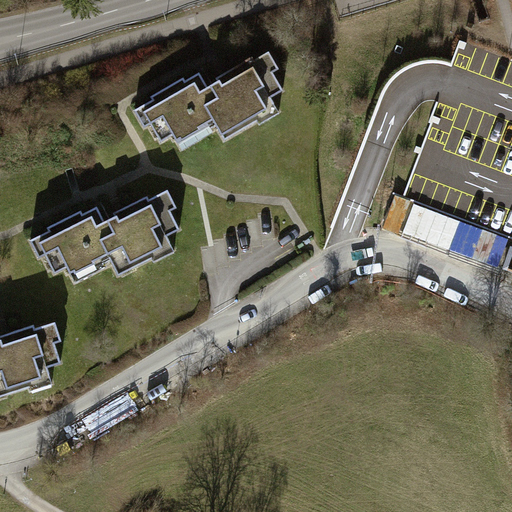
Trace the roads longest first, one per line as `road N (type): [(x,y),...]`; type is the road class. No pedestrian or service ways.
road 1 (residential): [(511,308),(371,252),(0,448)]
road 2 (secondary): [(149,0),(0,42)]
